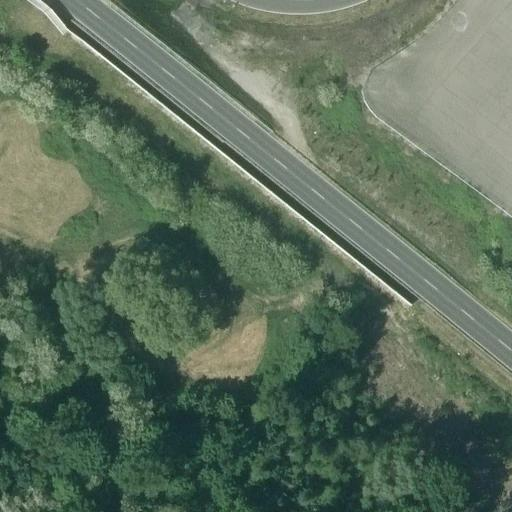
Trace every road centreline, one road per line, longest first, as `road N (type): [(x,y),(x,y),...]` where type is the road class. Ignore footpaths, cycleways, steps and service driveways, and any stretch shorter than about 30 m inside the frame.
road 1 (secondary): [(76,0),(511,354)]
road 2 (track): [(236,405),(0,246)]
